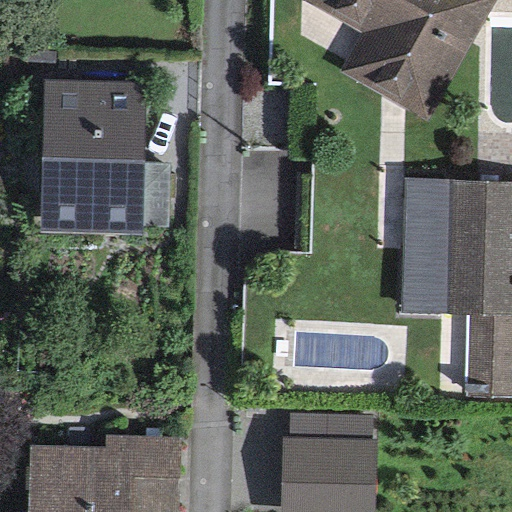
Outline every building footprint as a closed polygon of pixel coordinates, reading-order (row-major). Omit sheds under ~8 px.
[(511,10),(511,3),(506,0),(313,0),(391,45),(363,93),(438,136),(511,10)] [(155,93),(39,94),(39,228),(156,227),(155,93)] [(511,191),(412,194),(415,327),(472,325),(474,402),(511,401),(511,191)] [(286,431),(282,511),(375,511),(379,435),(286,431)] [(183,511),(184,454),(16,453),(15,511),(183,511)]
